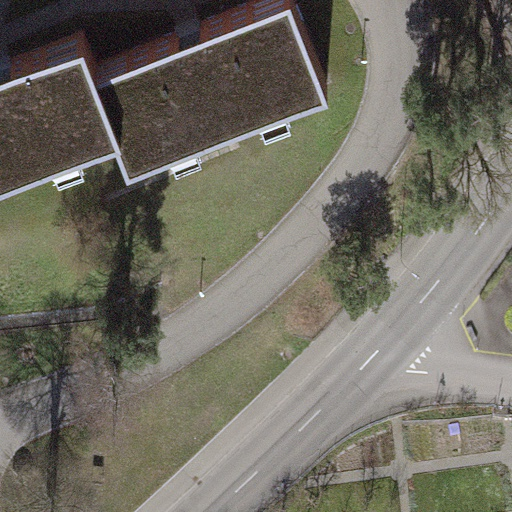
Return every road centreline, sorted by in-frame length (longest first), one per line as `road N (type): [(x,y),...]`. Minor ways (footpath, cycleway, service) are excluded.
road 1 (residential): [(0,419),(30,415),(184,340),(311,232),(377,144),(400,72),(383,0)]
road 2 (tertiary): [(374,355),(215,511)]
road 3 (tertiary): [(511,182),(374,355)]
road 4 (residential): [(511,385),(411,371),(374,355)]
